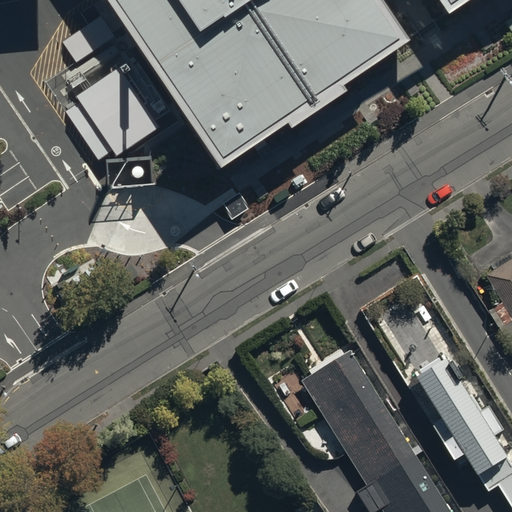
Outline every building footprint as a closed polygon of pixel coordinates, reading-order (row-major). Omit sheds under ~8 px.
[(106,0),(214,166),(439,14),(430,0),(106,0)] [(430,0),(439,14),(445,21),(476,0),(430,0)] [(489,311),(508,342),(511,339),(511,259),(491,272),(500,286),(493,289),(502,303),(489,311)] [(511,439),(437,323),(396,350),(480,480),(497,469),(511,491),(511,439)] [(469,511),(353,330),(300,364),(395,511),(469,511)]
